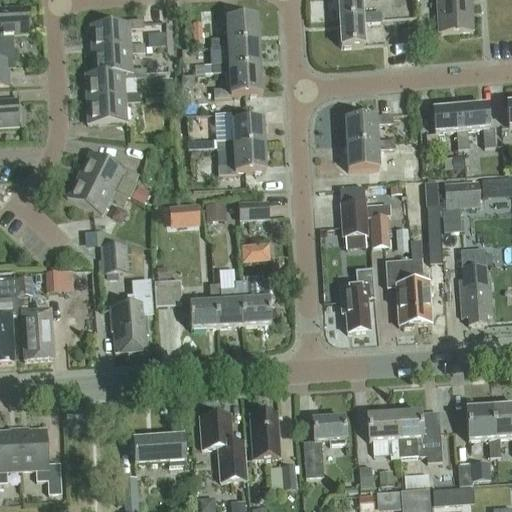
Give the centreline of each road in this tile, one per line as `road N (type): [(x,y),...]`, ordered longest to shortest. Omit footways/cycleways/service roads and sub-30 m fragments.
road 1 (tertiary): [(0,386),(305,373)]
road 2 (residential): [(305,373),(297,92)]
road 3 (residential): [(3,224),(53,165),(58,147),(49,0)]
road 4 (residential): [(297,92),(511,75)]
road 5 (tertiary): [(305,373),(511,357)]
